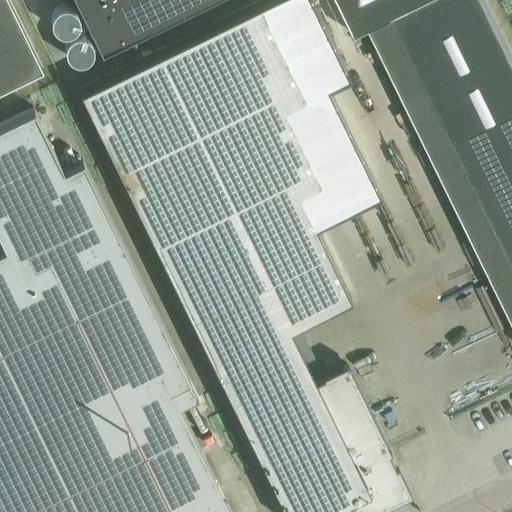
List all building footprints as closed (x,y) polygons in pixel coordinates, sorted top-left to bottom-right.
[(8,0),(0,0),(0,86),(41,66),(8,0)] [(76,0),(101,51),(205,0),(76,0)] [(258,0),(79,88),(286,511),(320,511),(351,497),(358,511),(360,511),(408,489),(346,362),(315,377),(290,325),(351,295),(316,223),(380,192),(327,83),(348,72),(312,0),(258,0)] [(511,55),(485,0),(336,0),(351,31),(369,22),(511,313),(511,55)] [(0,234),(5,245),(0,247),(0,511),(231,511),(180,406),(199,396),(82,157),(63,167),(34,106),(0,122),(0,234)]
